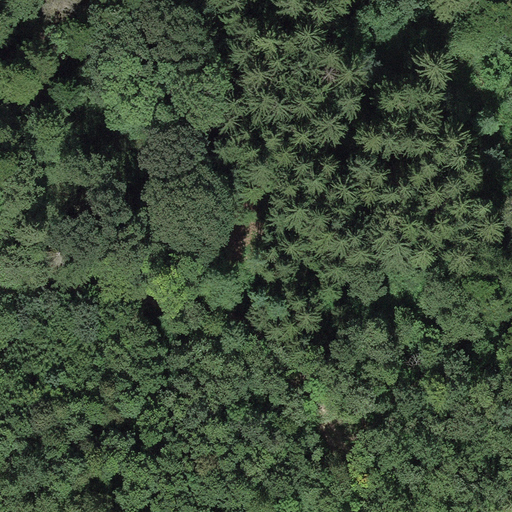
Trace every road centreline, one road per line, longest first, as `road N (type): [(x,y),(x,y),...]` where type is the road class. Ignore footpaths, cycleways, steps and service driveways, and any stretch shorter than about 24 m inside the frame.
road 1 (track): [(369,511),(282,344),(158,285),(0,284)]
road 2 (track): [(0,98),(134,0)]
